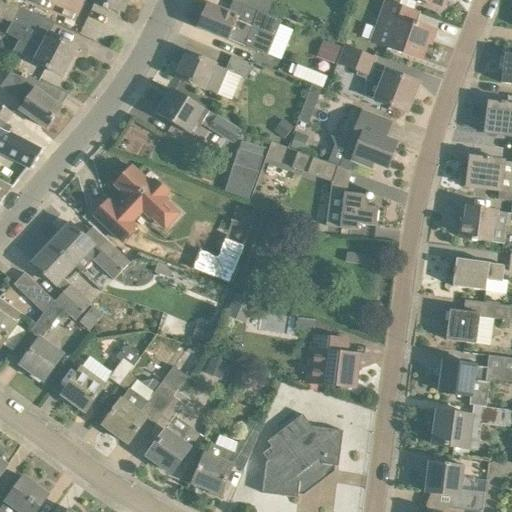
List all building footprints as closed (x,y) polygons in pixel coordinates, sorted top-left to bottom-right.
[(15,52),(24,57),(35,63),(34,63),(62,78),(77,49),(49,35),(40,30),(45,20),(2,0),(0,4),(0,18),(12,24),(6,37),(19,44),(15,52)] [(87,0),(94,3),(104,7),(103,9),(107,11),(108,9),(118,13),(119,12),(123,14),(129,1),(126,0),(87,0)] [(238,0),(236,5),(266,16),(271,4),(261,0),(238,0)] [(378,0),(386,3),(377,29),(372,43),(421,61),(427,44),(430,46),(435,32),(416,25),(420,14),(399,6),(401,0),(378,0)] [(409,0),(443,11),(446,0),(409,0)] [(293,31),(280,25),(281,22),(266,16),(236,5),(232,3),(228,14),(208,6),(198,29),(244,47),(267,57),(268,55),(280,60),(293,31)] [(324,38),(318,56),(337,62),(342,44),(324,38)] [(344,66),(368,75),(374,58),(350,49),(344,66)] [(177,79),(204,91),(216,96),(226,72),(245,80),(252,66),(232,57),(226,71),(215,66),(188,54),(177,79)] [(511,56),(505,55),(501,85),(511,86),(511,56)] [(324,83),(327,72),(298,63),(295,74),(324,83)] [(46,130),(61,109),(36,90),(40,84),(14,71),(2,88),(25,104),(20,111),(46,130)] [(387,72),(376,101),(406,113),(418,84),(387,72)] [(298,121),(309,125),(322,90),(311,86),(298,121)] [(201,127),(202,125),(233,144),(240,132),(172,91),(157,115),(189,135),(196,123),(201,127)] [(511,106),(489,103),(484,135),(511,138),(511,106)] [(0,119),(9,125),(15,114),(0,104),(0,119)] [(363,113),(341,169),(350,172),(353,162),(371,169),(373,164),(387,170),(397,144),(385,139),(391,124),(363,113)] [(0,152),(32,169),(42,153),(0,130),(0,152)] [(238,151),(233,166),(258,173),(263,158),(238,151)] [(292,169),(331,183),(333,184),(339,168),(298,153),(292,169)] [(511,201),(511,163),(470,159),(467,188),(499,192),(498,200),(511,201)] [(134,227),(131,224),(142,212),(149,218),(150,219),(167,201),(166,200),(165,200),(164,199),(167,196),(168,194),(155,182),(153,183),(154,183),(151,186),(133,170),(133,169),(132,168),(115,186),(117,187),(128,198),(117,211),(109,204),(110,204),(108,202),(94,217),(96,218),(121,241),(121,242),(122,243),(136,228),(135,227),(134,227)] [(366,197),(365,196),(344,194),(340,229),(358,232),(359,226),(376,228),(379,209),(368,207),(369,203),(369,202),(369,201),(369,200),(369,199),(368,198),(367,197),(366,197)] [(490,243),(490,242),(502,244),(506,215),(498,214),(467,209),(465,223),(462,222),(460,239),(490,243)] [(249,229),(232,222),(218,259),(199,251),(192,270),(229,284),(249,229)] [(94,247),(84,237),(71,225),(52,245),(75,267),(87,254),(94,261),(114,281),(130,264),(110,244),(101,254),(94,247)] [(55,303),(63,310),(75,322),(91,305),(71,286),(70,286),(63,279),(75,267),(52,245),(33,265),(56,287),(56,286),(64,293),(55,303)] [(348,263),(370,265),(371,254),(349,251),(348,263)] [(504,267),(456,260),(453,288),(485,292),(487,280),(502,283),(504,267)] [(14,286),(43,314),(53,301),(25,274),(14,286)] [(244,317),(250,296),(236,291),(230,313),(244,317)] [(0,299),(0,348),(17,326),(16,325),(23,316),(0,299)] [(43,337),(63,310),(55,303),(53,301),(43,314),(32,329),(43,337)] [(446,341),(476,345),(480,318),(511,323),(511,317),(511,307),(482,303),(480,315),(450,311),(446,341)] [(92,305),(81,321),(92,329),(103,313),(92,305)] [(308,383),(338,387),(340,389),(347,390),(350,389),(355,389),(359,357),(346,356),(348,342),(313,338),(308,383)] [(63,356),(40,339),(20,366),(43,383),(63,356)] [(119,387),(129,375),(140,359),(124,347),(116,358),(121,362),(108,379),(119,387)] [(486,409),(489,385),(486,384),(488,369),(475,367),(443,363),(439,393),(451,394),(451,396),(470,398),(469,407),(474,407),(486,409)] [(129,375),(119,387),(127,393),(103,426),(128,445),(147,420),(146,419),(152,411),(161,417),(179,393),(189,378),(173,367),(160,385),(156,382),(142,385),(129,375)] [(62,397),(85,413),(105,386),(82,370),(62,397)] [(190,401),(179,393),(161,417),(172,425),(190,401)] [(507,411),(486,409),(474,407),(472,417),(437,412),(432,446),(477,452),(481,425),(505,428),(507,411)] [(324,466),(338,468),(343,432),(312,428),(312,429),(302,416),(267,443),(271,448),(263,455),(268,462),(266,464),(262,494),(298,499),(300,484),(308,485),(322,474),(324,466)] [(238,455),(249,460),(259,433),(245,427),(234,453),(212,444),(206,456),(205,456),(192,484),(221,496),(238,455)] [(171,475),(190,449),(177,440),(180,436),(168,428),(147,457),(171,475)] [(452,497),(450,509),(471,511),(482,511),(485,495),(460,491),(463,467),(445,465),(445,466),(430,464),(426,494),(452,497)] [(36,511),(48,496),(24,478),(6,502),(17,511),(15,511),(36,511)]
